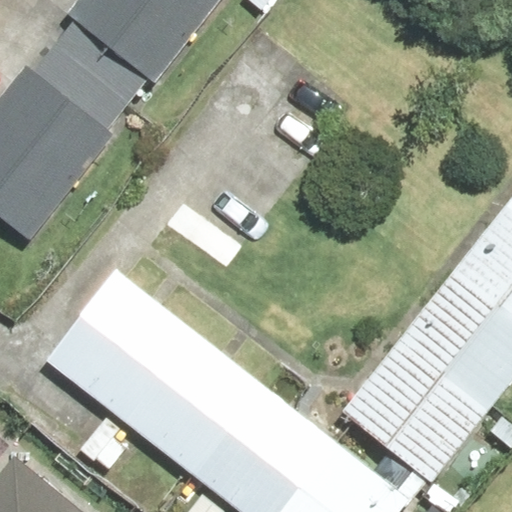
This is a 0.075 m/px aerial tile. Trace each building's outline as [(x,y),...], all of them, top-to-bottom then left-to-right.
[(224,0),(85,0),(79,8),(165,75),(224,0)] [(134,133),(41,58),(0,108),(0,210),(43,245),(134,133)] [(511,398),(511,213),(359,404),(450,476),(511,398)] [(137,266),(61,360),(250,511),(412,511),(425,496),(137,266)] [(0,511),(113,511),(43,455),(0,507),(0,511)]
